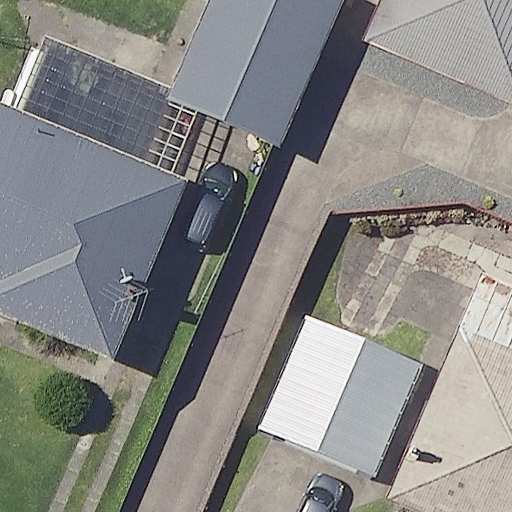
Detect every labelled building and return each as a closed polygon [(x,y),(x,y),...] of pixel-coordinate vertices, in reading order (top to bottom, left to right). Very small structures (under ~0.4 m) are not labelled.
[(340,2),(333,0),(220,0),(175,117),(279,158),(340,2)] [(511,0),(401,0),(376,61),(511,117),(511,0)] [(132,90),(50,58),(23,128),(0,118),(0,330),(120,376),(204,156),(119,123),(132,90)] [(423,382),(313,334),(265,445),(376,492),(423,382)] [(511,511),(511,362),(470,345),(400,511),(511,511)]
